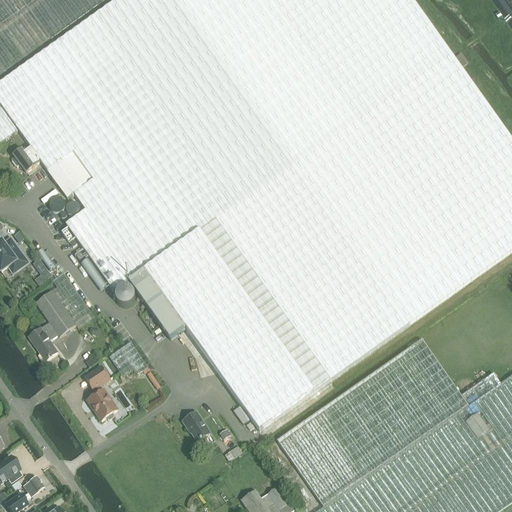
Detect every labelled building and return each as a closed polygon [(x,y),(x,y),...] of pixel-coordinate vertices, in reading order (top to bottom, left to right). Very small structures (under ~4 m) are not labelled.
[(0,0),(0,81),(0,82),(0,80),(0,77),(106,0),(0,0)] [(114,294),(128,283),(450,54),(412,0),(121,0),(7,82),(0,87),(0,144),(1,145),(18,133),(30,149),(41,164),(62,194),(68,202),(69,201),(71,204),(75,202),(77,200),(86,213),(66,227),(114,294)] [(511,139),(450,54),(128,283),(170,342),(186,331),(260,434),(511,253),(511,139)] [(41,164),(30,149),(24,153),(23,151),(13,158),(14,160),(13,161),(13,163),(17,169),(19,169),(20,168),(26,176),(35,169),(35,168),(41,164)] [(66,230),(61,233),(69,245),(74,241),(66,230)] [(19,234),(14,238),(19,246),(25,241),(19,234)] [(0,272),(2,275),(12,267),(17,274),(28,265),(11,242),(0,249),(0,272)] [(37,255),(50,273),(56,268),(43,251),(37,255)] [(39,261),(33,266),(41,277),(35,282),(39,288),(46,284),(52,279),(39,261)] [(100,291),(106,286),(89,263),(83,267),(100,291)] [(79,331),(95,320),(64,276),(53,283),(58,290),(36,305),(50,325),(28,340),(46,364),(59,355),(50,343),(58,338),(60,340),(77,328),(79,331)] [(501,511),(511,505),(511,377),(510,379),(501,386),(494,375),(462,398),(423,342),(278,444),(324,510),(320,511),(501,511)] [(143,374),(145,377),(150,373),(148,371),(149,370),(131,345),(110,360),(120,375),(131,368),(138,378),(143,374)] [(95,358),(86,364),(89,369),(98,363),(95,358)] [(108,422),(110,423),(113,420),(114,418),(113,416),(118,413),(103,392),(100,388),(110,382),(101,369),(85,381),(93,393),(95,392),(97,396),(88,403),(93,410),(94,410),(97,415),(96,415),(102,424),(107,420),(108,422)] [(151,375),(147,377),(158,392),(161,390),(151,375)] [(197,414),(183,424),(191,436),(191,435),(197,445),(211,436),(197,414)] [(231,438),(227,431),(220,436),(224,443),(231,438)] [(225,457),(229,464),(243,455),(238,448),(225,457)] [(0,486),(21,472),(11,459),(0,466),(0,486)] [(20,496),(5,506),(9,511),(21,511),(28,507),(25,503),(44,490),(37,479),(30,484),(29,482),(25,484),(27,486),(24,488),(28,495),(23,499),(20,496)] [(256,493),(241,503),(247,511),(293,511),(290,506),(288,507),(276,491),(261,501),(256,493)]
